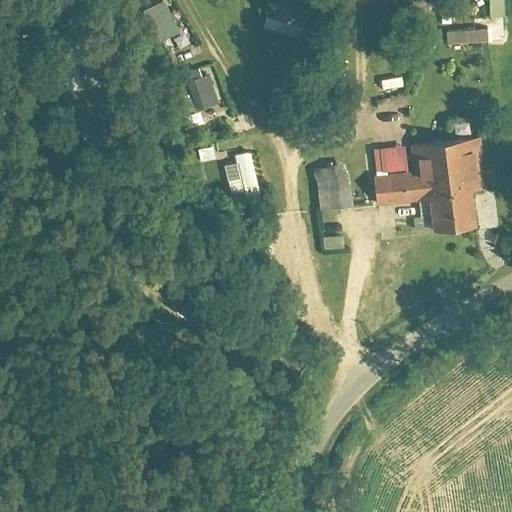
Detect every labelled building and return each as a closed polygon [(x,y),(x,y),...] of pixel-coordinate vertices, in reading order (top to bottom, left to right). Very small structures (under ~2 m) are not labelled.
[(462,0),(463,39),(498,38),(496,0),(462,0)] [(270,3),(264,23),(303,36),(310,16),(270,3)] [(166,4),(139,24),(156,47),(183,27),(166,4)] [(374,212),(419,209),(420,231),(476,227),(470,142),(414,146),(415,152),(370,155),(374,212)] [(319,166),(320,215),(355,214),(354,165),(319,166)]
